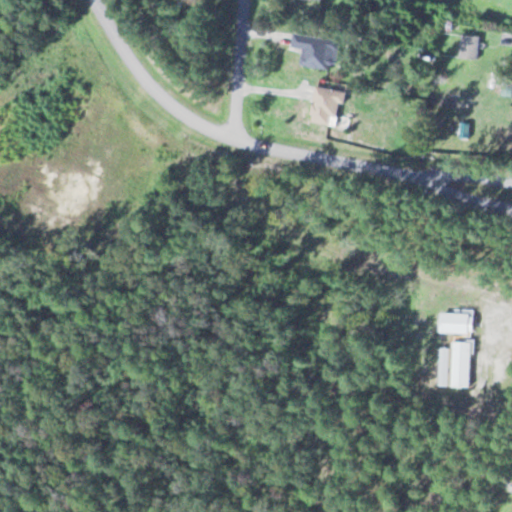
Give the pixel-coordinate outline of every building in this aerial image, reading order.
[(305,66),(339,71),(343,40),(299,34),(297,48),(307,50),(305,66)] [(463,58),(482,58),(482,36),(463,36),(463,58)] [(347,91),(320,87),(314,122),(341,127),(347,91)] [(443,313),(443,333),(477,333),(477,313),(443,313)] [(455,341),(455,387),(475,387),(475,341),(455,341)]
